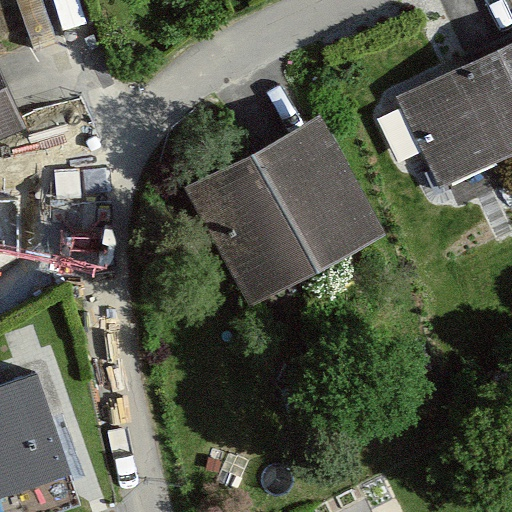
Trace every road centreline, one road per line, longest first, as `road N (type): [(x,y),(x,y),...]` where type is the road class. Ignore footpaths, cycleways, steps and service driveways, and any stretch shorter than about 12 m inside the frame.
road 1 (residential): [(145,511),(122,393),(108,244),(127,148),(149,114),(203,72),(325,5)]
road 2 (unknown): [(53,0),(89,87),(107,102),(149,114)]
